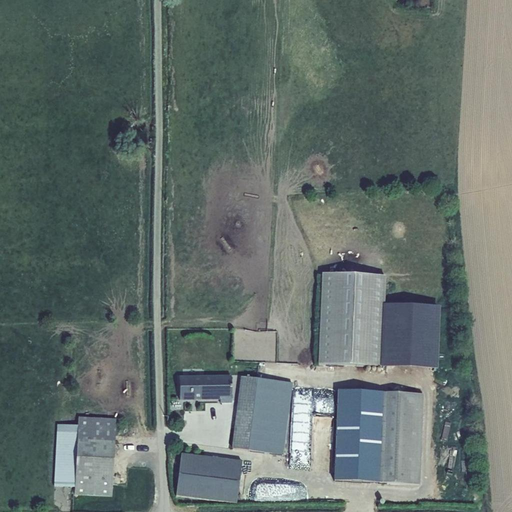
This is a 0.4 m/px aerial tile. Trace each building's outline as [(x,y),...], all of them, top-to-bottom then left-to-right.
[(385,276),(321,274),(317,365),(381,368),(384,306),(385,276)] [(439,308),(384,306),(381,368),(437,370),(439,308)] [(231,377),(179,378),(179,400),(220,400),(220,403),(231,403),(231,377)] [(292,383),(240,377),(231,449),(283,455),(292,383)] [(423,394),(337,390),(334,481),(419,485),(423,394)] [(291,398),(289,467),(311,467),(313,399),(291,398)] [(444,423),(454,423),(455,400),(442,399),(441,416),(444,416),(444,423)] [(74,495),(112,496),(115,419),(78,418),(77,425),(57,424),(54,487),(74,488),(74,495)] [(241,462),(181,454),(176,496),(236,504),(241,462)] [(149,462),(132,460),(125,509),(143,511),(149,462)]
